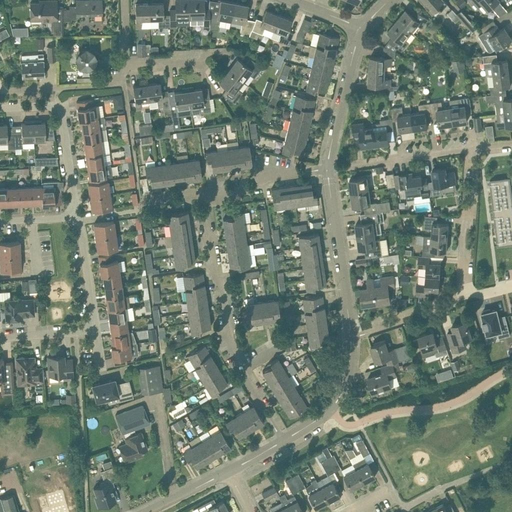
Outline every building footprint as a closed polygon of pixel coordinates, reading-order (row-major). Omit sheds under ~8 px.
[(47,2),(30,3),(31,20),(41,19),(41,21),(51,21),(51,33),(53,33),(53,36),(63,36),(63,7),(57,7),(57,0),(47,0),(47,2)] [(69,8),(70,19),(77,19),(76,15),(102,15),(101,0),(75,0),(76,6),(69,6),(69,8)] [(175,0),(176,10),(170,10),(170,15),(170,26),(177,26),(176,18),(190,17),(189,0),(175,0)] [(203,0),(189,0),(190,17),(190,24),(203,24),(203,25),(210,25),(210,9),(204,9),(203,0)] [(218,14),(210,12),(210,29),(218,30),(220,18),(232,21),(236,3),(221,0),(218,14)] [(420,0),(433,14),(440,8),(441,9),(448,4),(444,0),(420,0)] [(461,0),(457,4),(461,9),(467,3),(464,0),(461,0)] [(469,0),(477,9),(483,3),(489,10),(492,7),(499,1),(500,0),(469,0)] [(499,1),(492,7),(499,15),(507,11),(499,1)] [(149,3),(135,4),(136,28),(141,28),(150,27),(150,19),(149,3)] [(163,3),(149,3),(150,19),(150,27),(158,27),(170,27),(170,26),(170,15),(164,15),(163,3)] [(236,3),(232,21),(242,22),(240,34),(249,36),(250,33),(254,24),(255,21),(245,19),(248,5),(236,3)] [(398,20),(411,31),(418,24),(422,27),(428,19),(416,9),(412,14),(406,9),(398,20)] [(255,21),(252,30),(263,33),(266,26),(273,29),(279,15),(266,10),(262,20),(256,18),(255,21)] [(456,14),(472,32),(479,28),(462,10),(456,14)] [(279,15),(273,29),(281,32),(278,40),(289,44),(293,33),(288,31),(292,20),(279,15)] [(304,18),(295,40),(302,43),(304,37),(302,36),(304,32),(306,32),(311,21),(304,18)] [(394,36),(390,41),(401,51),(409,42),(405,39),(411,31),(398,20),(388,31),(394,36)] [(496,25),(479,35),(488,51),(491,51),(497,48),(511,39),(511,38),(505,27),(500,30),(496,25)] [(320,33),(316,47),(325,49),(326,46),(336,48),(339,37),(320,33)] [(47,44),(48,60),(57,60),(56,44),(47,44)] [(144,50),(150,50),(150,44),(138,44),(138,56),(144,56),(144,50)] [(316,47),(314,57),(322,60),(323,56),(334,59),(336,48),(326,46),(325,49),(316,47)] [(370,57),(370,71),(384,72),(385,65),(391,65),(392,58),(395,58),(396,51),(384,47),(384,57),(370,57)] [(77,63),(83,68),(90,68),(96,63),(96,55),(90,50),(82,50),(77,55),(77,63)] [(22,61),(21,61),(22,77),(45,76),(43,54),(37,54),(38,60),(22,61)] [(497,54),(483,56),(485,68),(486,68),(487,75),(494,74),(509,72),(508,59),(498,60),(497,54)] [(314,57),(311,68),(320,70),(321,67),(331,69),(334,59),(323,56),(322,60),(314,57)] [(237,58),(229,69),(244,81),(249,74),(254,78),(262,68),(250,58),(245,64),(237,58)] [(462,59),(452,61),(454,73),(464,71),(462,59)] [(311,68),(309,78),(317,81),(318,77),(329,80),(331,69),(321,67),(320,70),(311,68)] [(244,81),(229,69),(219,82),(227,88),(222,94),(234,103),(243,93),(237,88),(244,81)] [(384,72),(370,71),(369,85),(378,85),(378,92),(386,91),(388,91),(395,90),(395,86),(390,86),(391,79),(384,79),(384,72)] [(492,95),(495,94),(506,93),(506,86),(511,86),(509,72),(494,74),(495,86),(491,87),(492,95)] [(309,78),(306,89),(317,92),(318,88),(326,90),(329,80),(318,77),(317,81),(309,78)] [(164,110),(171,109),(170,103),(169,96),(163,97),(160,82),(146,84),(149,100),(150,108),(164,106),(164,110)] [(140,101),(149,100),(146,84),(133,86),(136,109),(141,108),(140,101)] [(170,103),(171,109),(172,117),(183,115),(182,107),(191,106),(188,87),(182,88),(182,91),(174,92),(175,96),(169,96),(170,103)] [(193,87),(188,87),(191,106),(192,114),(214,111),(212,98),(204,99),(202,89),(194,90),(193,87)] [(264,87),(262,94),(268,97),(270,89),(264,87)] [(492,95),(488,95),(489,101),(495,100),(497,114),(511,112),(511,98),(507,99),(506,93),(495,94),(492,95)] [(296,95),(292,109),(301,111),(302,108),(312,110),(315,100),(296,95)] [(451,105),(452,108),(454,124),(467,122),(466,110),(472,109),(470,97),(450,100),(451,105)] [(76,101),(79,120),(98,118),(96,105),(90,106),(90,100),(76,101)] [(442,101),(430,103),(432,115),(438,114),(440,126),(443,125),(444,127),(452,126),(452,124),(454,124),(452,108),(451,105),(442,106),(442,101)] [(420,113),(412,114),(414,129),(428,127),(426,116),(432,115),(430,103),(419,105),(420,113)] [(402,107),(391,109),(392,118),(394,130),(393,121),(398,120),(400,132),(414,129),(412,114),(404,115),(402,107)] [(292,109),(290,120),(298,122),(299,118),(310,121),(312,110),(302,108),(301,111),(292,109)] [(511,112),(497,114),(499,128),(511,126),(511,112)] [(81,120),(83,132),(106,128),(105,116),(98,118),(79,120),(81,120)] [(474,117),(475,131),(482,130),(481,116),(474,117)] [(290,120),(287,130),(296,132),(297,129),(307,131),(310,121),(299,118),(298,122),(290,120)] [(373,127),(376,145),(389,143),(389,141),(395,140),(394,130),(392,118),(380,120),(381,123),(372,124),(373,127)] [(42,120),(33,121),(34,140),(54,139),(54,131),(45,132),(45,122),(41,122),(41,121),(42,121),(42,120)] [(22,132),(15,132),(15,148),(23,148),(23,141),(34,140),(33,121),(24,121),(24,122),(25,122),(25,123),(21,123),(22,132)] [(4,122),(0,122),(0,141),(8,142),(8,149),(15,148),(15,132),(7,132),(7,124),(3,124),(3,123),(4,123),(4,122)] [(360,136),(362,147),(376,145),(373,127),(365,129),(364,122),(352,124),(354,137),(360,136)] [(161,132),(173,130),(172,123),(160,125),(161,132)] [(139,126),(140,135),(153,133),(152,124),(139,126)] [(84,144),(101,141),(108,140),(106,128),(83,132),(84,144)] [(287,130),(285,141),(293,143),(294,139),(305,142),(307,131),(297,129),(296,132),(287,130)] [(285,141),(282,151),(293,154),(294,151),(302,153),(305,142),(294,139),(293,143),(285,141)] [(84,144),(86,156),(103,153),(101,141),(84,144)] [(249,145),(238,147),(240,156),(243,155),(245,166),(252,165),(249,145)] [(238,147),(228,148),(229,158),(233,157),(234,168),(245,166),(243,155),(240,156),(238,147)] [(228,148),(217,150),(218,159),(222,159),(223,169),(234,168),(233,157),(229,158),(228,148)] [(217,150),(206,151),(208,163),(211,163),(213,171),(223,169),(222,159),(218,159),(217,150)] [(86,156),(88,167),(104,165),(111,164),(110,152),(103,153),(86,156)] [(188,155),(177,157),(178,162),(179,171),(182,170),(184,181),(195,180),(193,169),(190,169),(188,160),(188,155)] [(35,158),(35,165),(40,165),(40,164),(58,163),(57,157),(35,158)] [(199,159),(188,160),(190,169),(193,169),(195,180),(202,179),(199,159)] [(178,162),(167,164),(168,172),(172,172),(173,183),(184,181),(182,170),(179,171),(178,162)] [(167,164),(156,165),(157,174),(161,173),(162,184),(173,183),(172,172),(168,172),(167,164)] [(88,167),(90,180),(106,177),(104,165),(88,167)] [(156,165),(145,167),(147,178),(150,178),(152,186),(162,184),(161,173),(157,174),(156,165)] [(434,181),(428,182),(430,196),(445,193),(444,185),(456,183),(454,172),(446,173),(446,168),(432,170),(434,181)] [(388,187),(396,186),(395,177),(394,173),(386,174),(388,187)] [(399,176),(395,177),(396,186),(401,185),(401,188),(406,187),(407,200),(414,199),(414,195),(422,193),(423,198),(430,197),(430,196),(428,182),(427,178),(422,179),(422,176),(413,177),(412,173),(399,175),(399,176)] [(350,180),(352,193),(369,190),(367,177),(350,180)] [(509,178),(490,180),(492,197),(511,194),(509,178)] [(88,183),(90,197),(110,194),(108,180),(88,183)] [(63,181),(42,182),(43,205),(61,204),(61,191),(54,191),(54,190),(63,189),(63,181)] [(311,183),(300,184),(302,195),(305,195),(306,203),(317,202),(316,190),(312,191),(311,183)] [(300,184),(289,186),(291,197),(294,196),(296,205),(306,203),(305,195),(302,195),(300,184)] [(42,186),(30,187),(30,203),(42,203),(42,186)] [(289,186),(279,187),(280,198),(284,198),(285,206),(285,207),(296,205),(294,196),(291,197),(289,186)] [(18,187),(6,188),(7,205),(19,204),(18,187)] [(30,187),(18,187),(19,204),(30,203),(30,187)] [(279,187),(271,189),(274,208),(285,206),(284,198),(280,198),(279,187)] [(369,190),(352,193),(353,206),(371,204),(369,190)] [(110,194),(90,197),(92,211),(112,208),(110,194)] [(511,197),(511,194),(492,197),(494,213),(511,210),(511,197)] [(389,201),(377,203),(378,211),(383,210),(390,209),(389,201)] [(362,223),(356,224),(358,237),(374,234),(382,233),(380,222),(384,221),(383,210),(378,211),(365,213),(361,214),(362,223)] [(511,210),(494,213),(496,229),(511,227),(511,210)] [(187,211),(168,214),(169,225),(178,224),(178,220),(189,218),(187,211)] [(231,217),(223,218),(225,229),(235,228),(235,224),(244,223),(242,212),(230,214),(231,217)] [(438,216),(424,216),(423,228),(431,228),(431,236),(448,237),(449,223),(437,222),(438,216)] [(178,224),(169,225),(171,236),(180,234),(179,231),(190,229),(189,218),(178,220),(178,224)] [(94,223),(96,237),(116,235),(114,221),(94,223)] [(235,228),(225,229),(226,240),(237,239),(236,235),(245,234),(244,223),(235,224),(235,228)] [(511,227),(496,229),(498,246),(511,243),(511,227)] [(180,234),(171,236),(173,246),(181,245),(181,241),(192,240),(190,229),(179,231),(180,234)] [(318,233),(299,236),(300,247),(309,246),(308,242),(319,240),(318,233)] [(237,239),(226,240),(228,251),(238,249),(238,246),(247,244),(245,234),(236,235),(237,239)] [(365,248),(366,258),(390,255),(388,238),(375,240),(374,234),(358,237),(360,249),(365,248)] [(116,235),(96,237),(98,251),(118,249),(116,235)] [(431,236),(418,235),(417,244),(419,244),(418,256),(432,256),(435,256),(435,250),(447,251),(448,237),(431,236)] [(181,245),(173,246),(174,257),(183,256),(182,252),(193,250),(192,240),(181,241),(181,245)] [(309,246),(300,247),(302,258),(310,256),(310,253),(321,251),(319,240),(308,242),(309,246)] [(0,258),(0,259),(20,258),(19,241),(0,242),(0,251),(0,254),(0,258)] [(238,249),(228,251),(229,261),(240,260),(239,256),(248,255),(247,244),(238,246),(238,249)] [(183,256),(174,257),(176,268),(187,266),(187,263),(195,261),(193,250),(182,252),(183,256)] [(310,256),(302,258),(303,268),(312,267),(312,263),(322,262),(321,251),(310,253),(310,256)] [(99,256),(101,275),(120,272),(118,260),(113,261),(112,254),(99,256)] [(240,260),(229,261),(230,269),(250,266),(248,255),(239,256),(240,260)] [(426,268),(425,276),(440,277),(441,263),(431,262),(432,256),(421,256),(418,256),(418,267),(426,268)] [(20,258),(0,259),(1,270),(10,270),(11,275),(21,274),(20,258)] [(312,267),(303,268),(305,279),(314,278),(313,274),(324,272),(322,262),(312,263),(312,267)] [(103,275),(105,287),(121,284),(120,272),(101,275),(103,275)] [(314,278),(305,279),(306,290),(318,288),(317,285),(326,283),(324,272),(313,274),(314,278)] [(203,273),(183,276),(185,290),(194,289),(194,285),(204,284),(203,273)] [(374,286),(377,303),(391,301),(389,287),(395,286),(393,276),(381,277),(373,278),(374,286)] [(440,277),(425,276),(425,284),(417,284),(416,295),(429,296),(429,290),(439,291),(440,277)] [(360,289),(363,305),(377,303),(374,286),(373,278),(367,279),(368,287),(360,289)] [(29,280),(24,281),(25,289),(30,288),(30,290),(30,292),(37,292),(36,279),(29,279),(29,280)] [(105,287),(107,298),(123,296),(121,284),(105,287)] [(194,289),(185,290),(187,301),(196,300),(195,296),(206,295),(204,284),(194,285),(194,289)] [(196,300),(187,301),(188,312),(197,310),(197,307),(207,305),(206,295),(195,296),(196,300)] [(107,298),(108,310),(125,308),(123,296),(107,298)] [(322,296),(303,299),(305,313),(314,312),(313,308),(324,307),(322,296)] [(22,319),(22,316),(34,315),(33,299),(19,300),(19,299),(5,300),(6,320),(22,319)] [(278,299),(267,301),(268,310),(271,309),(273,320),(280,319),(278,299)] [(267,301),(256,303),(257,311),(261,311),(262,322),(273,320),(271,309),(268,310),(267,301)] [(256,303),(245,304),(247,316),(250,315),(251,323),(262,322),(261,311),(257,311),(256,303)] [(197,310),(188,312),(190,322),(199,321),(198,317),(209,316),(207,305),(197,307),(197,310)] [(314,312),(305,313),(306,324),(315,323),(315,319),(325,317),(324,307),(313,308),(314,312)] [(108,310),(110,322),(126,320),(125,308),(108,310)] [(484,312),(482,313),(484,320),(483,321),(485,327),(487,334),(497,332),(499,338),(510,335),(505,315),(499,317),(497,309),(491,311),(490,309),(483,311),(484,312)] [(199,321),(190,322),(192,333),(203,332),(203,328),(211,327),(209,316),(198,317),(199,321)] [(315,323),(306,324),(308,334),(317,333),(316,330),(327,328),(325,317),(315,319),(315,323)] [(110,322),(112,334),(128,332),(126,320),(110,322)] [(454,332),(448,334),(453,351),(466,347),(464,340),(472,338),(467,321),(452,325),(454,332)] [(153,328),(148,329),(149,341),(157,340),(155,328),(153,328)] [(317,333),(308,334),(310,345),(321,344),(321,340),(329,339),(327,328),(316,330),(317,333)] [(111,346),(129,344),(136,342),(132,331),(128,332),(112,334),(113,346),(111,346)] [(422,351),(424,357),(435,353),(436,357),(448,353),(445,341),(437,344),(433,332),(419,336),(423,350),(422,351)] [(386,358),(389,364),(393,363),(400,361),(396,348),(388,351),(385,342),(371,346),(376,362),(386,358)] [(129,344),(111,346),(114,365),(127,363),(126,357),(132,356),(130,344),(129,344)] [(205,345),(188,355),(195,368),(203,363),(201,360),(210,355),(205,345)] [(203,363),(195,368),(201,377),(208,373),(207,370),(216,364),(210,355),(201,360),(203,363)] [(48,357),(48,367),(49,376),(58,375),(58,378),(73,376),(72,359),(64,360),(64,356),(48,357)] [(304,359),(308,365),(314,362),(310,356),(304,359)] [(0,358),(0,382),(1,382),(1,394),(14,393),(13,381),(13,371),(4,371),(3,358),(0,358)] [(17,359),(19,384),(35,383),(35,382),(43,378),(42,368),(34,368),(33,358),(17,359)] [(269,367),(262,371),(268,381),(277,375),(275,372),(283,367),(277,358),(267,364),(269,367)] [(453,362),(457,374),(463,372),(459,360),(453,362)] [(314,362),(308,365),(312,372),(317,369),(314,362)] [(393,363),(389,364),(381,367),(383,373),(368,378),(373,393),(393,387),(390,376),(396,374),(393,363)] [(408,365),(410,372),(416,370),(414,363),(408,365)] [(208,373),(201,377),(206,387),(214,382),(212,379),(221,373),(216,364),(207,370),(208,373)] [(138,368),(142,394),(164,391),(160,365),(138,368)] [(277,375),(268,381),(274,390),(283,384),(281,381),(289,377),(283,367),(275,372),(277,375)] [(214,382),(206,387),(212,396),(222,390),(220,387),(227,383),(221,373),(212,379),(214,382)] [(283,384),(274,390),(279,399),(288,393),(287,390),(294,386),(298,383),(293,374),(289,377),(281,381),(283,384)] [(320,377),(314,381),(316,385),(323,381),(320,377)] [(94,392),(89,393),(92,402),(97,401),(97,402),(108,399),(121,395),(122,400),(133,397),(128,381),(116,384),(115,379),(92,385),(94,392)] [(241,384),(231,389),(234,394),(243,388),(241,384)] [(288,393),(279,399),(285,408),(294,403),(292,400),(300,395),(294,386),(287,390),(288,393)] [(234,394),(231,389),(222,394),(225,399),(234,394)] [(61,398),(62,403),(75,402),(75,393),(66,394),(67,398),(61,398)] [(294,403),(285,408),(290,418),(307,408),(300,395),(292,400),(294,403)] [(119,446),(125,462),(143,455),(141,452),(148,449),(141,432),(136,434),(134,429),(150,424),(143,405),(115,415),(122,434),(124,433),(126,437),(125,438),(127,443),(119,446)] [(253,405),(244,411),(249,418),(252,417),(257,426),(264,422),(253,405)] [(203,406),(196,410),(199,415),(206,411),(203,406)] [(199,415),(196,410),(189,414),(192,419),(199,415)] [(244,411),(235,417),(239,424),(242,422),(248,431),(257,426),(252,417),(249,418),(244,411)] [(235,417),(225,422),(231,432),(234,430),(238,437),(248,431),(242,422),(239,424),(235,417)] [(182,418),(178,421),(181,427),(186,425),(182,418)] [(178,421),(173,423),(177,430),(181,427),(178,421)] [(221,430),(211,435),(216,443),(219,441),(224,451),(231,447),(221,430)] [(211,435),(202,441),(206,449),(209,447),(215,456),(224,451),(219,441),(216,443),(211,435)] [(356,443),(361,452),(363,456),(369,453),(362,439),(356,443)] [(202,441),(192,447),(197,454),(200,452),(206,462),(215,456),(209,447),(206,449),(202,441)] [(192,447),(183,452),(189,462),(192,460),(196,467),(206,462),(200,452),(197,454),(192,447)] [(350,458),(352,463),(355,469),(363,483),(375,477),(367,463),(364,457),(364,458),(363,456),(361,452),(350,458)] [(334,454),(327,458),(334,471),(341,467),(334,454)] [(334,471),(327,458),(321,461),(328,474),(334,471)] [(355,469),(352,463),(340,470),(351,489),(363,483),(355,469)] [(116,492),(112,482),(119,479),(114,466),(101,471),(105,481),(100,483),(101,485),(94,488),(97,496),(94,497),(98,507),(116,500),(114,493),(116,492)] [(298,473),(291,476),(299,490),(305,487),(298,473)] [(299,490),(291,476),(285,479),(292,493),(299,490)] [(328,502),(340,495),(332,481),(324,485),(321,479),(317,481),(328,502)] [(308,494),(316,508),(328,502),(317,481),(313,483),(314,485),(307,489),(309,493),(308,494)] [(262,492),(266,499),(278,493),(274,486),(262,492)] [(51,509),(44,511),(66,511),(61,491),(47,495),(51,509)] [(19,511),(14,494),(1,498),(5,511),(19,511)] [(279,496),(287,511),(303,511),(294,495),(287,499),(284,494),(279,496)] [(211,500),(214,499),(213,499),(197,507),(199,511),(229,511),(223,501),(214,505),(211,500)] [(287,511),(282,501),(270,508),(272,511),(287,511)]
